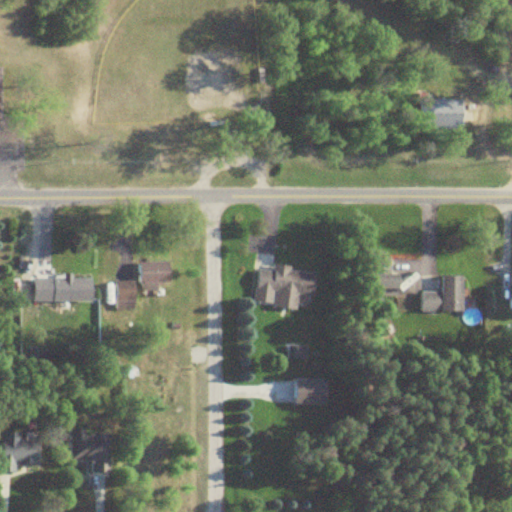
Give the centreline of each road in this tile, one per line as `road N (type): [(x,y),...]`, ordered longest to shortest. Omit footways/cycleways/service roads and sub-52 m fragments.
road 1 (residential): [(211,502),(511,503),(211,502)]
road 2 (residential): [(0,193),(511,193)]
road 3 (residential): [(211,502),(209,193)]
